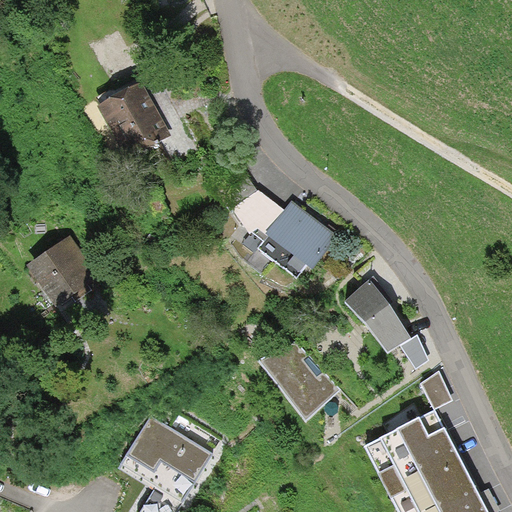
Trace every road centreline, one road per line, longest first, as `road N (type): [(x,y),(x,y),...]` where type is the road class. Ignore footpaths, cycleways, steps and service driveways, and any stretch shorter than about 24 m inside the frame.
road 1 (residential): [(236,57),(262,136),(367,223),(414,280),(511,480)]
road 2 (track): [(225,0),(236,57),(268,52),(317,75),(511,195)]
